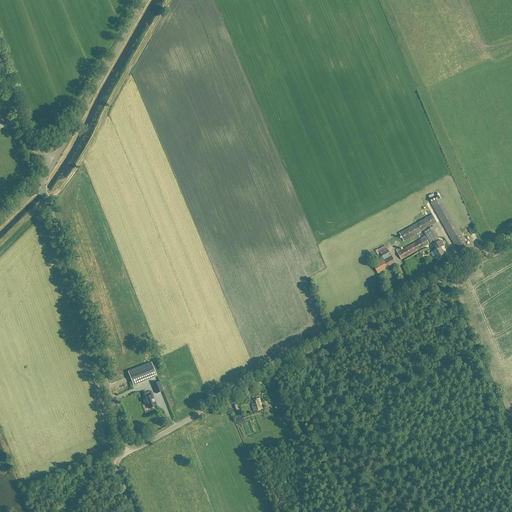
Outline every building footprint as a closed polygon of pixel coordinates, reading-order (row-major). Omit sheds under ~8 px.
[(442,198),(438,200),(437,198),(434,199),(435,202),(431,204),(458,252),(468,246),(442,198)] [(434,230),(439,227),(436,223),(432,215),(399,234),(403,241),(432,225),(434,230)] [(424,232),(425,235),(430,244),(438,239),(439,239),(432,227),(424,232)] [(401,251),(399,248),(396,250),(401,260),(429,244),(425,237),(401,251)] [(441,248),(441,247),(444,245),(441,240),(434,244),(435,247),(433,248),(438,258),(444,255),(440,248),(441,248)] [(387,249),(380,253),(384,260),(374,266),(378,273),(378,274),(379,274),(381,273),(381,272),(381,271),(395,263),(387,249)] [(151,362),(128,372),(134,386),(157,376),(151,362)] [(163,391),(159,382),(153,384),(157,394),(163,391)] [(147,405),(149,409),(156,406),(152,395),(148,397),(147,393),(141,395),(145,406),(147,405)] [(260,399),(251,401),(254,412),(263,410),(260,399)] [(274,404),(275,407),(276,410),(283,408),(281,402),(274,404)]
